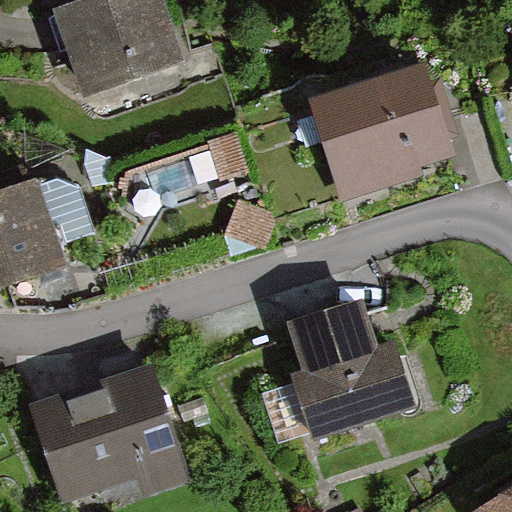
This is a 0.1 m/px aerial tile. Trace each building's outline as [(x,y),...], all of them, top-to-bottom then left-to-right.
[(159,0),(118,0),(63,19),(88,94),(181,64),(159,0)] [(441,55),(322,96),(353,188),(472,147),(441,55)] [(0,284),(84,259),(48,172),(0,186),(0,284)] [(360,297),(287,321),(303,369),(291,373),(313,440),(416,406),(395,341),(377,347),(360,297)] [(30,404),(64,503),(136,479),(142,497),(190,481),(149,363),(30,404)] [(511,511),(511,482),(466,511),(511,511)]
